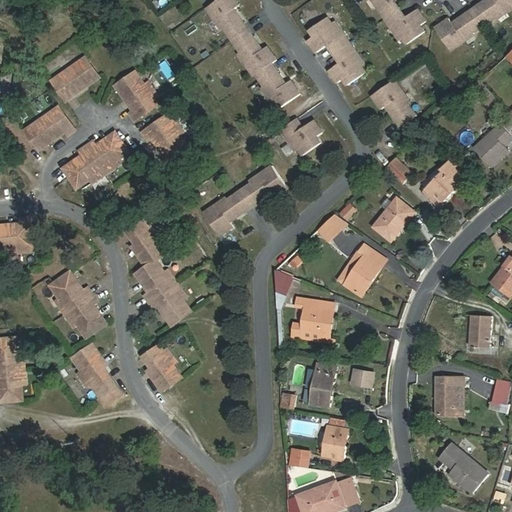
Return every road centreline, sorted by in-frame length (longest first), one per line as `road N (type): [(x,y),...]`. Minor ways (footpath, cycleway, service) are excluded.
road 1 (residential): [(233,482),(266,458),(267,267),(360,174),(365,142),(278,14),(277,0)]
road 2 (residential): [(233,482),(181,441),(149,402),(133,366),(124,284),(106,239),(78,214),(52,213)]
road 3 (residential): [(417,507),(401,411),(404,352),(429,285),(511,200)]
road 4 (residential): [(52,213),(58,166),(116,118)]
